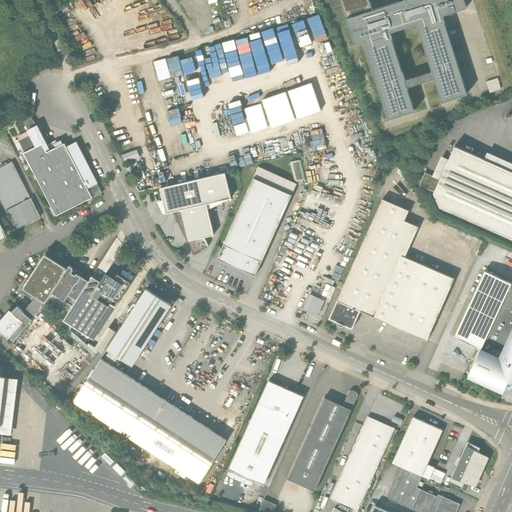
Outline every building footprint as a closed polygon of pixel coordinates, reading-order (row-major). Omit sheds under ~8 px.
[(369,0),(340,0),(346,18),(354,43),(364,40),(389,119),(414,111),(390,32),(416,24),(441,102),(467,94),(442,16),(466,8),(463,0),(398,0),(399,1),(372,9),(369,0)] [(293,30),(304,28),(302,19),(291,22),(293,30)] [(288,23),(274,27),(280,45),(293,41),(288,23)] [(497,79),(486,82),(489,94),(501,90),(497,79)] [(37,126),(15,137),(56,216),(92,197),(87,189),(97,183),(76,142),(66,147),(62,140),(48,147),(37,126)] [(484,159),(454,146),(448,159),(441,156),(432,176),(425,172),(419,185),(434,192),(433,192),(439,206),(511,238),(511,163),(487,152),(484,159)] [(300,160),(290,162),(295,182),(305,180),(300,160)] [(11,162),(0,167),(0,200),(15,230),(40,217),(11,162)] [(258,167),(217,259),(255,276),(296,184),(258,167)] [(225,173),(160,188),(166,213),(173,212),(193,253),(208,246),(204,237),(213,235),(206,204),(231,198),(225,173)] [(360,310),(426,340),(454,279),(401,255),(415,225),(404,221),(408,210),(382,199),(354,261),(329,318),(352,328),(360,310)] [(50,294),(67,269),(44,254),(22,289),(37,298),(24,313),(17,306),(11,312),(8,310),(0,319),(0,332),(7,339),(9,338),(13,341),(40,310),(47,300),(50,294)] [(67,269),(47,300),(67,313),(88,281),(81,277),(83,274),(75,269),(72,274),(71,272),(72,270),(72,268),(69,265),(67,269)] [(511,284),(484,271),(454,336),(480,349),(467,375),(503,392),(505,386),(511,389),(511,385),(511,284)] [(100,282),(91,276),(88,281),(67,313),(62,321),(93,341),(131,283),(117,274),(114,279),(105,273),(100,282)] [(322,295),(326,297),(331,286),(326,284),(322,295)] [(330,299),(335,288),(331,286),(326,297),(330,299)] [(171,305),(146,289),(107,350),(109,351),(103,361),(112,366),(118,357),(131,366),(171,305)] [(323,301),(309,295),(303,309),(313,313),(317,315),(323,301)] [(103,361),(101,359),(73,402),(98,418),(95,424),(100,428),(108,433),(112,427),(199,483),(226,440),(112,366),(103,361)] [(0,433),(11,435),(18,379),(0,376),(0,433)] [(268,381),(228,470),(263,485),(303,396),(289,390),(287,385),(282,387),(268,381)] [(342,405),(324,397),(287,479),(314,491),(357,395),(356,392),(352,390),(349,391),(342,405)] [(394,429),(367,416),(330,499),(357,511),(394,429)] [(392,463),(402,467),(421,476),(442,430),(413,417),(392,463)] [(478,448),(468,444),(451,480),(461,484),(463,481),(466,482),(466,481),(474,484),(486,458),(478,454),(479,453),(476,451),(478,448)] [(416,488),(421,476),(402,467),(388,498),(418,511),(455,511),(459,505),(438,495),(437,497),(416,488)] [(272,511),(276,505),(263,500),(258,510),(261,511),(272,511)]
